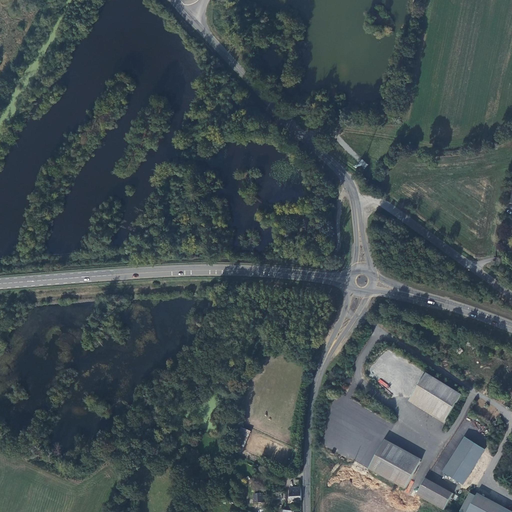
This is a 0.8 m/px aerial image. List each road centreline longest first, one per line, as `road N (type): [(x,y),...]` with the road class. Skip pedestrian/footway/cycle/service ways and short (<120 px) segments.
road 1 (primary): [(0,284),(200,269),(310,276)]
road 2 (secondary): [(356,201),(347,178),(190,17)]
road 3 (unclassified): [(356,201),(390,207),(511,295)]
road 4 (secondary): [(325,358),(308,438),(307,511)]
